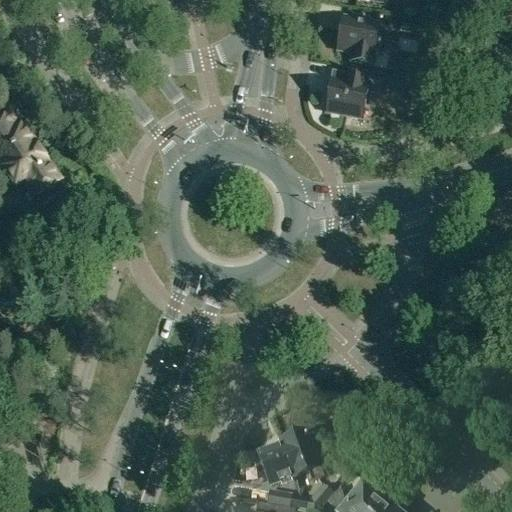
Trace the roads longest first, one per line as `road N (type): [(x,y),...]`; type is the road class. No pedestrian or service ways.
road 1 (primary): [(186,263),(107,511)]
road 2 (primary): [(146,511),(222,280)]
road 3 (residential): [(195,511),(223,418),(351,353)]
road 4 (residential): [(511,506),(351,353)]
road 5 (secondary): [(62,0),(179,175)]
road 6 (unclassified): [(351,353),(399,287),(416,195)]
road 7 (primary): [(265,161),(263,114),(280,0)]
road 8 (tertiary): [(291,239),(416,195)]
road 9 (tertiary): [(416,195),(310,193),(288,185)]
road 10 (secondary): [(214,153),(139,50)]
